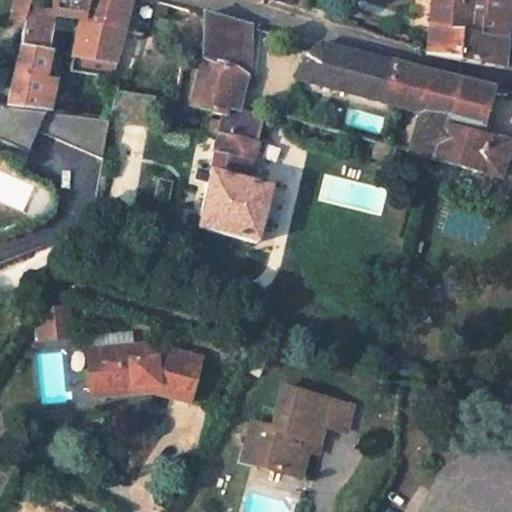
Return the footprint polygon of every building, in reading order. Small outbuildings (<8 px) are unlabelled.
[(25,0),(9,0),(3,20),(20,25),(24,8),(25,0)] [(51,0),(50,12),(52,16),(78,21),(119,30),(139,34),(150,1),(145,0),(51,0)] [(430,0),(427,46),(426,52),(511,64),(511,56),(509,56),(509,39),(460,35),(461,23),(473,23),(474,0),(430,0)] [(509,39),(509,0),(474,0),(473,23),(461,23),(460,35),(509,39)] [(43,108),(51,78),(39,76),(44,51),(39,50),(52,16),(50,12),(24,8),(20,25),(2,103),(43,108)] [(186,224),(256,244),(269,189),(246,180),(264,117),(249,113),(251,80),(257,79),(253,24),(203,12),(201,59),(191,99),(221,115),(220,121),(206,123),(205,131),(215,133),(208,169),(198,167),(196,180),(206,183),(200,215),(188,213),(186,224)] [(78,21),(70,55),(111,64),(119,30),(78,21)] [(306,51),(301,80),(418,109),(410,141),(405,140),(402,150),(501,178),(511,144),(479,136),(492,87),(473,83),(320,44),(306,51)] [(109,119),(145,127),(152,98),(116,90),(109,119)] [(45,112),(40,138),(99,149),(104,123),(45,112)] [(160,184),(155,198),(166,202),(170,188),(160,184)] [(70,339),(68,305),(32,307),(34,341),(70,339)] [(151,347),(90,359),(99,400),(158,387),(155,396),(192,405),(204,361),(151,347)] [(99,400),(101,419),(153,409),(155,396),(158,387),(99,400)] [(347,428),(354,404),(287,388),(277,427),(256,422),(251,441),(267,445),(263,462),(300,472),(305,450),(309,436),(322,439),(325,422),(347,428)] [(318,454),(322,439),(309,436),(305,450),(318,454)] [(247,459),(263,462),(267,445),(251,441),(247,459)]
